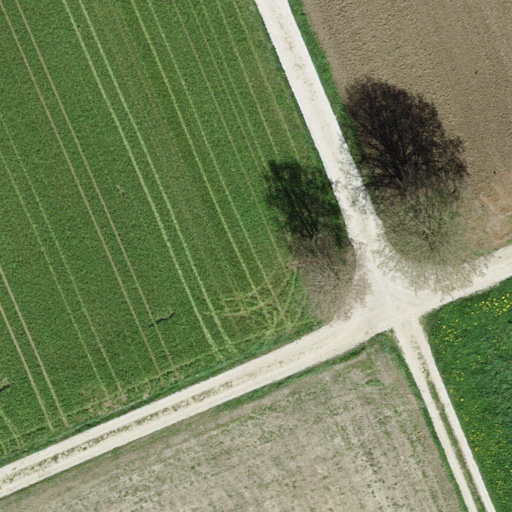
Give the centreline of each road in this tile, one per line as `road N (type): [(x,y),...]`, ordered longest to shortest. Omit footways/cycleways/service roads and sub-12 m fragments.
road 1 (track): [(0,487),(511,260)]
road 2 (track): [(275,0),(485,511)]
